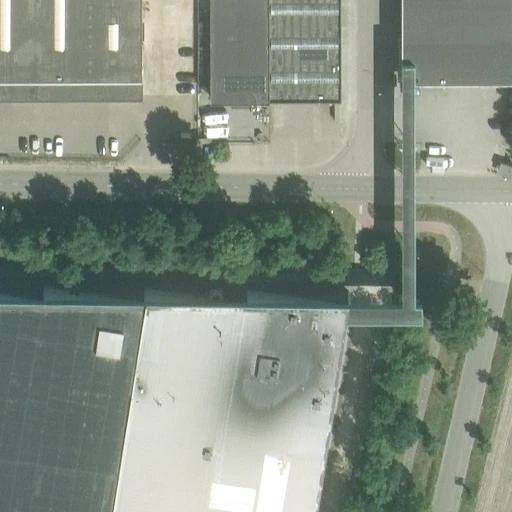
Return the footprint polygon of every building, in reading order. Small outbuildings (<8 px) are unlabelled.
[(0,0),(0,97),(142,97),(142,0),(0,0)] [(269,0),(210,0),(210,97),(269,97),(269,38),(269,3),(269,0)] [(511,0),(401,0),(402,74),(511,73),(511,0)] [(294,38),(341,38),(341,3),(269,3),(269,38),(294,38)] [(269,97),(295,97),(294,72),(294,38),(269,38),(269,97)] [(341,72),(341,38),(294,38),(294,72),(341,72)] [(201,71),(202,46),(175,46),(175,70),(201,71)] [(294,72),(295,97),(331,96),(341,96),(341,72),(294,72)] [(348,304),(350,292),(348,292),(247,290),(145,288),(44,287),(0,286),(0,511),(314,511),(344,329),(348,307),(348,304)]
